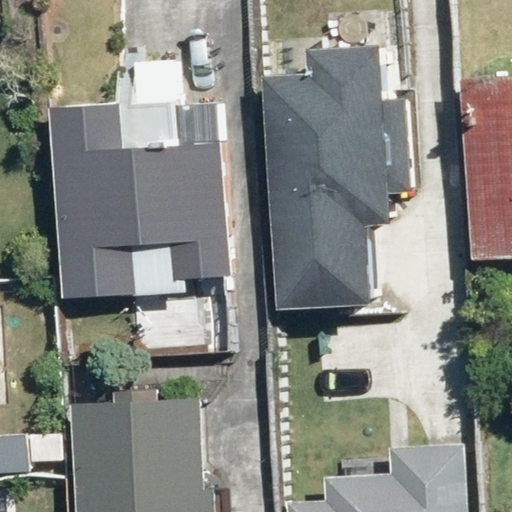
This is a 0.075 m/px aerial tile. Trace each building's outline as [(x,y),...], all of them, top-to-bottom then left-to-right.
[(424,228),(417,100),(395,101),(393,53),(321,57),(322,80),(276,83),(288,319),(386,314),(381,231),(424,228)] [(511,79),(469,79),(468,264),(511,264),(511,79)] [(66,303),(196,301),(196,291),(235,290),(232,104),(63,107),(66,303)] [(225,511),(226,497),(212,497),(212,406),(87,406),(87,511),(225,511)] [(0,440),(0,481),(72,480),(72,439),(0,440)] [(343,502),(301,504),(300,511),(475,511),(472,451),(402,454),(403,476),(342,479),(343,502)]
